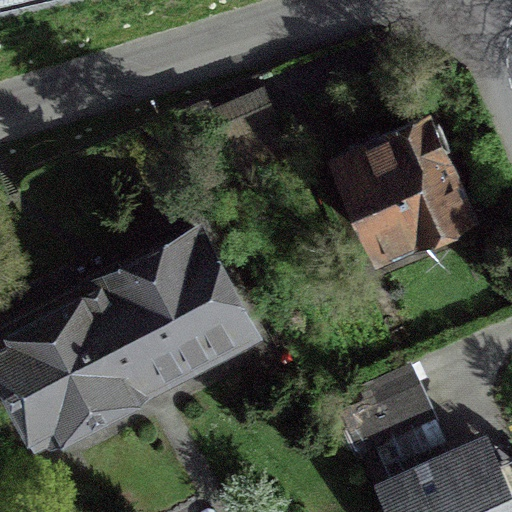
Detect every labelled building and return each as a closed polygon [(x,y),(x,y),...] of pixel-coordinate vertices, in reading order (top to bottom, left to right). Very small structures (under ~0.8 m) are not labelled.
[(268,122),(272,120),(259,90),(206,113),(201,101),(165,115),(204,189),(235,175),(221,143),(263,124),(272,144),(276,142),(268,122)] [(464,211),(422,119),(334,159),(375,251),(464,211)] [(148,377),(242,328),(193,233),(97,283),(148,377)] [(0,366),(36,435),(148,377),(97,283),(0,333),(0,366)] [(414,389),(352,416),(367,449),(429,420),(414,389)] [(508,511),(478,444),(384,487),(394,511),(508,511)]
